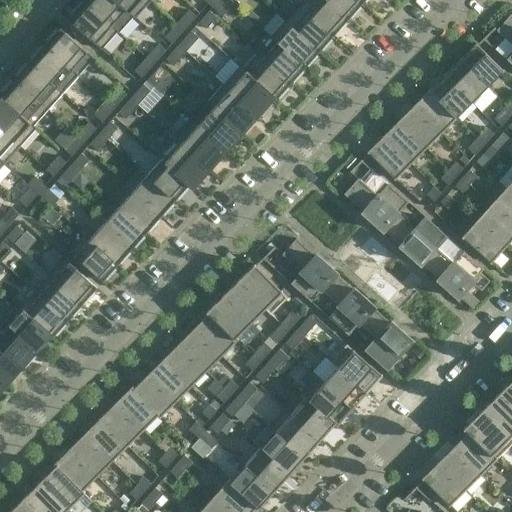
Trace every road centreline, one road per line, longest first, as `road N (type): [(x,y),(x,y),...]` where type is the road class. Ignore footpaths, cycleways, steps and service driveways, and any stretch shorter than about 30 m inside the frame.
road 1 (residential): [(0,454),(459,0)]
road 2 (residential): [(326,511),(511,327)]
